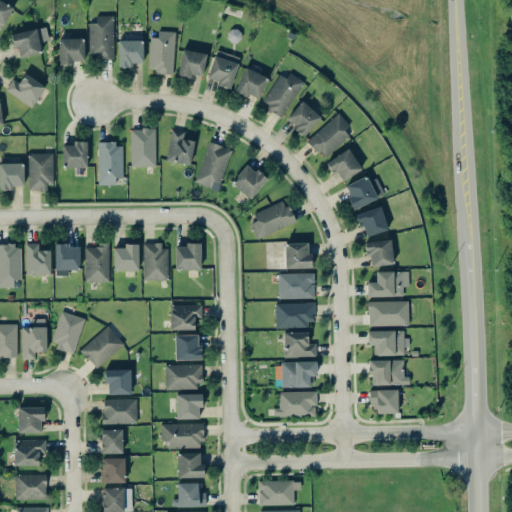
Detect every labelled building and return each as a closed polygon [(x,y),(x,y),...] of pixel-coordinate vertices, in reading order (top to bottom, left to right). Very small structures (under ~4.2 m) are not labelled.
[(0,0),(0,25),(3,27),(13,5),(0,0)] [(114,57),(113,15),(96,15),(96,22),(88,22),(89,57),(114,57)] [(10,34),(14,47),(17,46),(20,57),(42,52),(39,42),(49,40),(46,26),(10,34)] [(148,68),(156,69),(156,73),(173,74),(175,31),(158,30),(158,37),(150,36),(148,68)] [(84,38),(59,38),(60,64),(74,64),(74,60),(84,60),(84,38)] [(143,39),(118,39),(118,66),(133,66),(133,62),(143,62),(143,39)] [(177,74),(192,77),(192,73),(202,75),(207,53),(182,48),(177,74)] [(208,78),(217,81),(216,84),(230,89),(240,57),(216,50),(208,78)] [(233,90),(246,96),(248,93),(258,98),(268,77),(245,66),(233,90)] [(14,78),(6,90),(32,107),(45,86),(25,73),(19,82),(14,78)] [(262,105),(285,116),(302,79),(289,73),(286,77),(277,73),(262,105)] [(286,119),(304,135),(321,117),(302,100),(286,119)] [(353,128),(337,111),(307,140),(323,157),(353,128)] [(155,128),(130,128),(131,166),(156,165),(155,128)] [(166,160),(190,164),(194,140),(183,138),(184,131),(171,128),(166,160)] [(87,140),(72,141),(72,144),(62,145),(63,167),(87,167),(87,140)] [(232,149),(208,141),(194,182),(219,190),(232,149)] [(123,177),(122,142),(97,143),(98,184),(115,184),(115,177),(123,177)] [(327,161),(341,182),(362,169),(348,148),(327,161)] [(29,188),(53,188),(52,152),(28,152),(29,188)] [(24,163),(0,162),(0,188),(13,189),(13,185),(24,185),(24,163)] [(266,180),(248,163),(231,181),(249,198),(266,180)] [(369,181),(366,175),(345,185),(350,195),(347,196),(353,209),(384,193),(376,177),(369,181)] [(257,238),(295,222),(285,199),(253,212),(257,220),(251,223),(257,238)] [(364,237),(388,229),(380,205),(356,213),(364,237)] [(369,266),(393,263),(391,239),(366,241),(369,266)] [(50,249),(38,249),(38,242),(25,242),(26,274),(51,274),(50,249)] [(84,247),(85,281),(109,281),(108,242),(97,242),(97,246),(84,247)] [(200,242),(185,242),(185,246),(175,246),(175,269),(200,269),(200,242)] [(307,242),(285,242),(285,268),(312,267),(311,252),(308,252),(307,242)] [(0,286),(14,287),(14,279),(21,279),(21,244),(0,243),(0,286)] [(114,269),(139,269),(138,243),(124,243),(124,247),(113,247),(114,269)] [(79,244),(54,245),(55,275),(69,274),(69,269),(80,269),(79,244)] [(167,244),(143,244),(143,279),(168,279),(167,244)] [(408,270),(376,271),(376,281),(367,282),(367,296),(403,295),(402,286),(408,286),(408,270)] [(278,273),(279,298),(314,297),(313,272),(278,273)] [(408,300),(367,301),(368,325),(408,324),(408,300)] [(275,303),(276,328),(313,327),(312,302),(275,303)] [(195,328),(194,317),(202,317),(202,303),(170,304),(170,329),(195,328)] [(74,352),(84,317),(61,310),(50,344),(74,352)] [(22,358),(35,358),(35,351),(47,351),(46,317),(32,318),(32,326),(21,326),(22,358)] [(17,323),(0,323),(0,357),(17,357),(17,323)] [(97,368),(124,343),(107,324),(80,350),(97,368)] [(404,329),(367,330),(368,345),(373,345),(374,355),(404,354),(404,329)] [(284,331),(283,356),(316,357),(316,343),(308,343),(308,331),(284,331)] [(197,334),(175,334),(175,359),(201,359),(201,344),(197,344),(197,334)] [(403,359),(370,359),(370,384),(409,384),(409,376),(403,376),(403,359)] [(282,387),(309,386),(309,376),(316,375),(316,360),(281,361),(282,387)] [(166,389),(201,388),(200,363),(165,364),(166,389)] [(130,369),(104,369),(104,383),(108,383),(108,394),(131,394),(130,369)] [(398,412),(397,389),(371,389),(372,413),(398,412)] [(315,390),(279,391),(279,407),(273,407),(273,416),(316,415),(315,390)] [(175,393),(176,418),(199,418),(198,407),(202,407),(202,393),(175,393)] [(136,422),(136,398),(103,398),(103,423),(136,422)] [(18,432),(41,432),(41,421),(44,421),(44,406),(18,407),(18,432)] [(202,422),(161,423),(161,440),(168,440),(168,448),(203,447),(202,422)] [(123,452),(122,428),(101,429),(101,453),(123,452)] [(39,464),(39,455),(45,455),(46,440),(14,439),(14,464),(39,464)] [(204,476),(203,462),(200,462),(200,452),(177,452),(178,477),(204,476)] [(124,457),(101,458),(101,482),(125,482),(124,457)] [(16,499),(46,498),(46,473),(15,474),(16,499)] [(293,489),(300,489),(300,479),(258,480),(258,505),(294,504),(293,489)] [(197,482),(178,482),(178,498),(172,498),(172,506),(206,506),(205,491),(198,491),(197,482)] [(123,487),(102,487),(102,511),(124,511),(123,487)]
